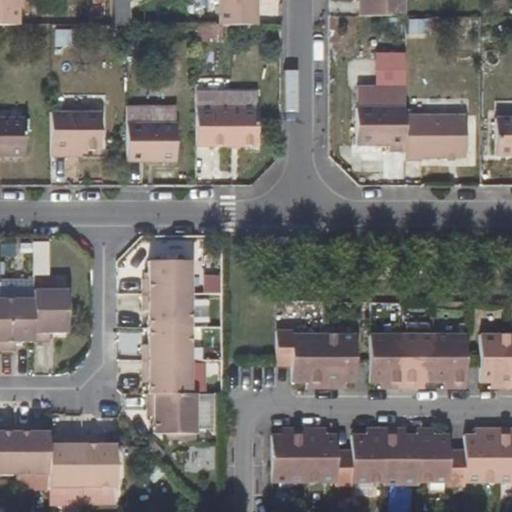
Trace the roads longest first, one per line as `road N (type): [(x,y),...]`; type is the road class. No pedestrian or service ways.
road 1 (residential): [(236,511),(237,428),(275,407),(511,409)]
road 2 (residential): [(0,387),(79,387),(98,370),(107,212)]
road 3 (residential): [(511,212),(299,211)]
road 4 (residential): [(300,0),(299,211)]
road 5 (residential): [(299,211),(107,212)]
